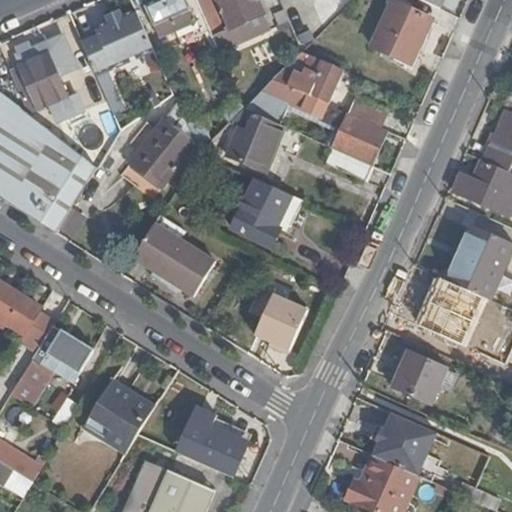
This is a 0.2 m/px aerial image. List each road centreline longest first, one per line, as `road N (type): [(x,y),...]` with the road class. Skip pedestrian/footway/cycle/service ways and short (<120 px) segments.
road 1 (tertiary): [(309,424),(502,0)]
road 2 (residential): [(0,227),(309,424)]
